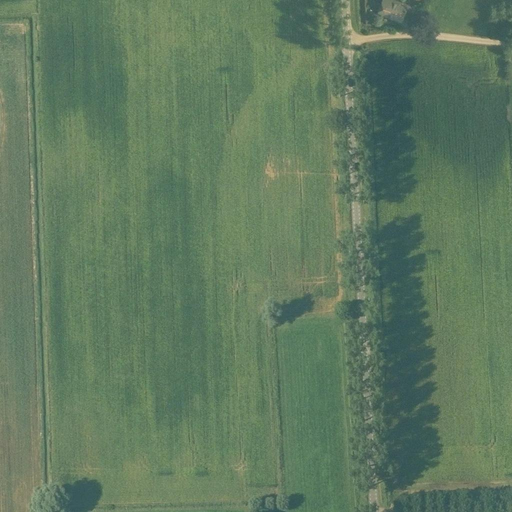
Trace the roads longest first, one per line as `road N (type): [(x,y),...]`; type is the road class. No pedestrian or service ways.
road 1 (unclassified): [(374,511),(345,41)]
road 2 (unclassified): [(511,43),(395,34),(345,41)]
